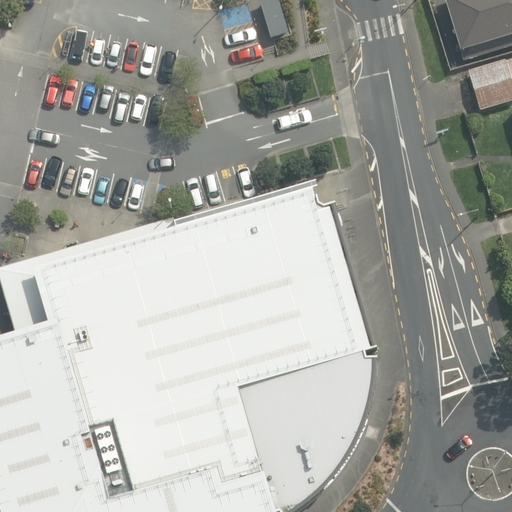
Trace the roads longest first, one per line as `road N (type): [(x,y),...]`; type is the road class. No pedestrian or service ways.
road 1 (tertiary): [(427,270),(373,0)]
road 2 (tertiary): [(442,440),(427,270)]
road 3 (tertiary): [(427,270),(505,413)]
